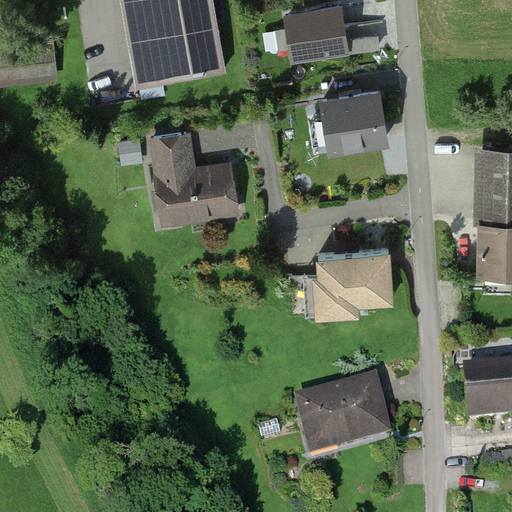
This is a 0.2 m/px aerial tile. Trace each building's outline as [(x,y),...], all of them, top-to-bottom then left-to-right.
[(214,0),(120,0),(138,82),(228,63),(214,0)] [(347,49),(340,9),(287,18),(295,59),(347,49)] [(0,43),(0,81),(56,78),(53,40),(0,43)] [(326,149),(386,142),(379,91),(320,98),(326,149)] [(122,130),(124,156),(146,154),(144,128),(122,130)] [(189,132),(148,137),(160,223),(237,213),(230,161),(193,166),(189,132)] [(511,145),(478,145),(477,275),(511,275),(511,145)] [(390,300),(386,250),(317,255),(319,273),(311,274),(314,315),(355,312),(355,303),(390,300)] [(511,368),(463,372),(466,423),(511,420),(511,368)] [(296,400),(309,454),(389,435),(376,381),(296,400)]
